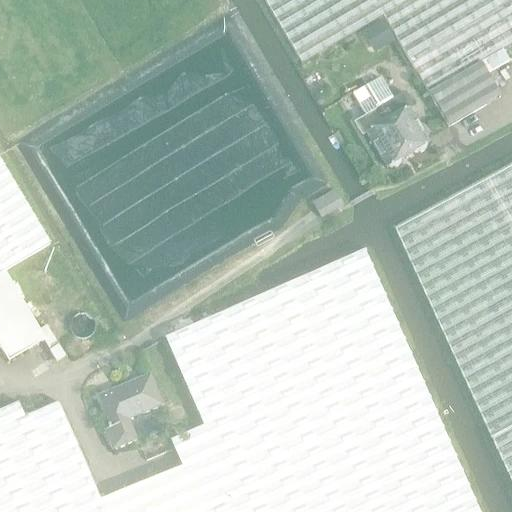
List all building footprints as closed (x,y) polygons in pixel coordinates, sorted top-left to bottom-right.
[(511,0),(261,0),(300,65),(382,17),(401,50),(427,93),(479,63),(502,50),(511,43),(511,0)] [(382,21),(368,28),(380,51),(394,43),(382,21)] [(502,50),(479,63),(487,76),(509,62),(502,50)] [(427,93),(447,127),(499,97),(487,76),(479,63),(427,93)] [(406,156),(412,152),(418,154),(424,150),(426,145),(427,144),(407,109),(412,106),(404,93),(390,102),(383,91),(386,90),(380,79),(366,87),(406,156)] [(366,87),(352,95),(364,116),(352,123),(361,137),(364,135),(384,169),(387,167),(392,169),(398,165),(399,160),(406,156),(366,87)] [(0,275),(4,273),(49,246),(0,163),(0,275)] [(511,165),(395,229),(511,484),(511,165)] [(335,191),(312,203),(321,219),(344,206),(335,191)] [(105,511),(102,502),(100,503),(60,405),(26,420),(20,405),(0,413),(0,511),(479,511),(365,252),(166,339),(205,427),(172,441),(184,468),(199,463),(220,511),(218,511),(105,511)] [(0,275),(0,351),(7,363),(45,341),(4,273),(0,275)] [(102,285),(126,322),(176,289),(170,279),(134,303),(116,276),(102,285)] [(49,298),(63,318),(85,303),(71,283),(49,298)] [(58,346),(48,352),(57,365),(66,359),(58,346)] [(165,405),(151,374),(98,397),(110,424),(108,425),(109,429),(104,432),(113,452),(138,441),(129,421),(165,405)] [(199,463),(184,468),(102,502),(105,511),(218,511),(220,511),(199,463)]
